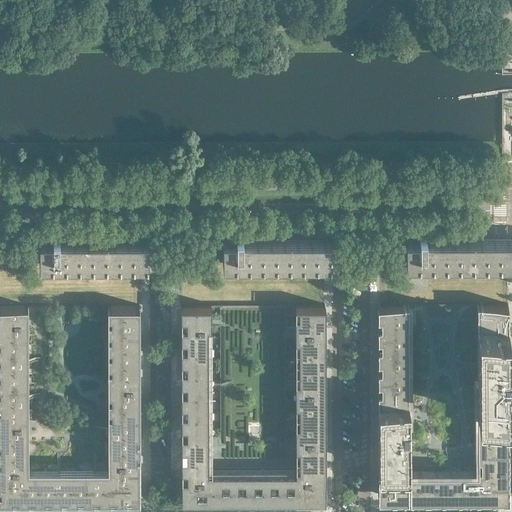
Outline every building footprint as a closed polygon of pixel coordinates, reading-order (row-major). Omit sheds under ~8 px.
[(331,263),(330,241),(242,241),(242,233),(236,233),(236,241),(223,241),(223,263),(331,263)] [(511,262),(511,240),(425,241),(425,233),(419,233),(419,241),(406,241),(406,263),(511,262)] [(147,263),(147,241),(59,242),(59,234),(53,234),(53,242),(39,242),(39,264),(147,263)] [(508,496),(507,324),(507,302),(476,302),(476,466),(428,466),(428,468),(408,468),(408,303),(377,303),(377,496),(508,496)] [(264,499),(324,498),(325,305),(293,305),(293,470),(233,469),(233,471),(214,471),(213,305),(182,305),(183,499),(264,499)] [(0,500),(78,500),(138,499),(138,306),(106,306),(107,471),(47,470),(47,472),(27,472),(27,306),(0,306),(0,500)]
